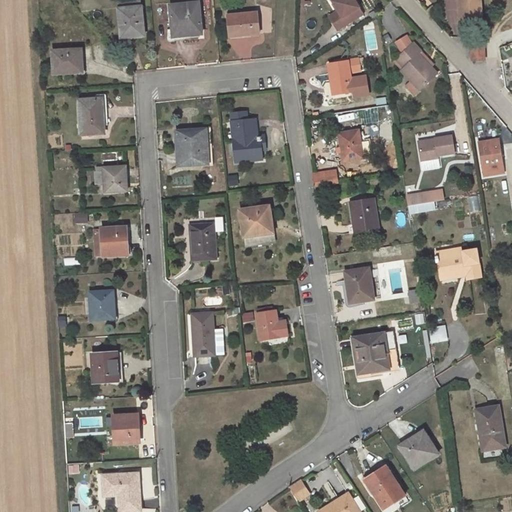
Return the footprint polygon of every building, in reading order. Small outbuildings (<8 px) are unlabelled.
[(327,0),(333,10),(337,16),(327,22),(331,28),(357,13),(349,0),(327,0)] [(420,0),(428,8),(433,4),(429,0),(420,0)] [(482,17),(481,0),(456,0),(457,17),(482,17)] [(333,10),(324,16),(327,22),(337,16),(333,10)] [(193,47),(204,45),(198,12),(170,16),(174,40),(170,41),(171,50),(176,49),(176,46),(192,43),(193,47)] [(118,24),(137,20),(136,13),(117,17),(118,24)] [(229,26),(258,21),(256,15),(228,21),(229,26)] [(136,49),(143,48),(140,20),(137,20),(118,24),(117,24),(120,48),(135,45),(136,49)] [(232,44),(261,39),(258,21),(229,26),(232,44)] [(481,45),(482,36),(469,37),(470,50),(481,45)] [(405,81),(413,91),(431,73),(425,67),(419,61),(413,54),(415,51),(406,42),(389,58),(398,67),(395,70),(405,81)] [(47,88),(76,87),(75,66),(47,67),(47,88)] [(329,99),(346,96),(341,66),(321,69),(324,87),(327,86),(329,99)] [(413,91),(405,81),(399,86),(407,96),(413,91)] [(76,150),(95,150),(94,137),(97,137),(95,117),(74,118),(76,150)] [(477,155),(495,152),(490,120),(471,123),(477,155)] [(230,171),(255,167),(253,159),(257,158),(254,142),(250,142),(248,128),(240,130),(239,122),(224,124),(230,171)] [(340,163),(357,160),(352,134),(335,137),(340,163)] [(450,136),(432,138),(433,142),(417,144),(422,173),(439,170),(437,158),(453,156),(450,136)] [(175,178),(202,173),(198,139),(184,141),(184,144),(170,145),(175,178)] [(102,191),(124,190),(123,167),(101,168),(101,172),(93,172),(94,185),(101,185),(102,191)] [(314,187),(338,185),(337,169),(312,171),(314,187)] [(500,180),(490,181),(490,188),(500,187),(500,180)] [(432,192),(416,195),(417,205),(433,202),(432,192)] [(416,195),(400,197),(401,207),(417,205),(416,195)] [(469,198),(471,210),(478,209),(477,197),(469,198)] [(350,234),(373,230),(368,200),(345,204),(350,234)] [(75,213),(75,224),(88,223),(87,212),(75,213)] [(237,251),(263,247),(260,223),(263,222),(261,212),(232,217),(237,251)] [(190,261),(214,260),(212,225),(188,226),(190,261)] [(94,256),(126,254),(125,227),(92,229),(94,256)] [(433,255),(431,255),(433,265),(434,264),(436,277),(462,273),(463,278),(463,281),(477,279),(473,251),(450,255),(451,260),(435,263),(434,258),(433,255)] [(63,259),(64,266),(79,265),(79,258),(63,259)] [(344,303),(367,299),(362,268),(339,272),(344,303)] [(462,273),(436,277),(437,282),(463,278),(462,273)] [(88,319),(109,318),(109,304),(111,304),(111,292),(86,293),(88,319)] [(415,292),(402,294),(405,306),(417,304),(415,292)] [(194,355),(212,354),(209,313),(191,315),(194,355)] [(415,324),(425,324),(424,313),(415,314),(415,324)] [(254,340),(270,338),(265,314),(250,316),(254,340)] [(445,324),(429,326),(431,342),(447,340),(445,324)] [(376,337),(382,371),(391,369),(386,335),(376,337)] [(382,371),(376,337),(349,341),(353,375),(382,371)] [(88,383),(114,381),(112,353),(86,354),(88,383)] [(485,449),(504,444),(494,406),(473,411),(478,433),(481,432),(485,449)] [(113,443),(136,441),(134,416),(111,418),(113,443)] [(409,473),(431,459),(417,437),(396,451),(409,473)] [(78,465),(69,465),(68,473),(78,473),(78,465)] [(119,511),(138,510),(135,474),(101,476),(103,496),(118,495),(119,511)] [(355,483),(373,511),(381,511),(396,503),(389,492),(386,494),(374,476),(366,481),(364,478),(355,483)] [(299,502),(311,494),(301,479),(289,486),(299,502)] [(350,511),(341,499),(322,511),(350,511)]
